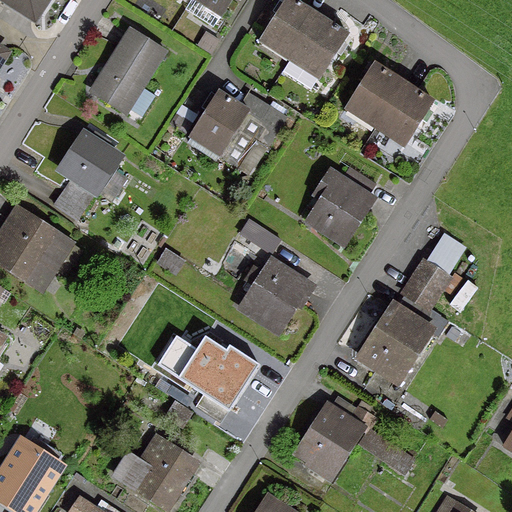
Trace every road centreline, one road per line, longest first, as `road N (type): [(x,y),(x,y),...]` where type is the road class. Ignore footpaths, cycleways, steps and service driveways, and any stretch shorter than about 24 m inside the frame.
road 1 (residential): [(377,0),(485,80),(209,511)]
road 2 (residential): [(93,0),(0,145)]
